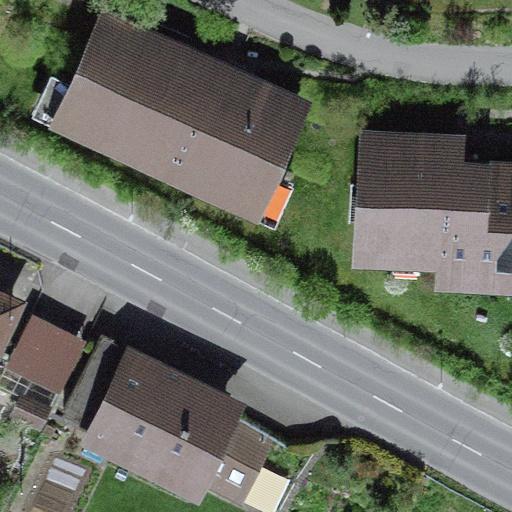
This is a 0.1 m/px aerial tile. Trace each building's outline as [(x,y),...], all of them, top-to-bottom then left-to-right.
[(316,104),(105,8),(52,124),(263,216),(316,104)] [(453,135),(366,134),(359,247),(446,250),(443,274),(511,277),(511,163),(453,158),(453,135)] [(0,293),(0,318),(9,298),(0,293)] [(58,388),(86,333),(34,307),(6,362),(58,388)] [(273,432),(101,340),(64,408),(236,501),(273,432)]
